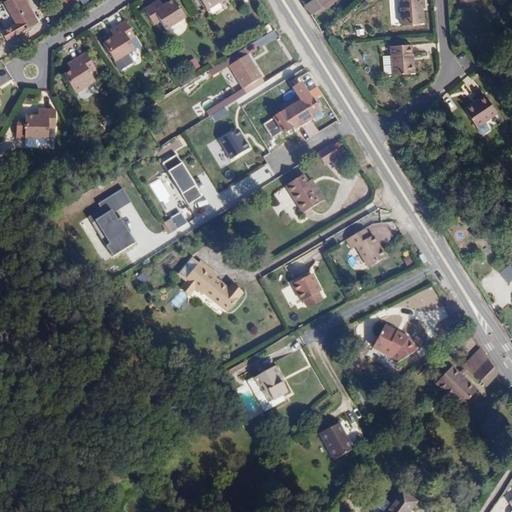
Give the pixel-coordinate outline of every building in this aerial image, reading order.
[(10,0),(6,2),(24,31),(40,21),(36,14),(34,15),(24,0),(10,0)] [(198,0),(208,14),(227,3),(225,0),(198,0)] [(311,0),(304,5),(310,14),(314,11),(324,4),(327,8),(332,4),(332,3),(329,0),(311,0)] [(425,22),(424,9),(420,10),(419,2),(422,2),(421,0),(400,0),(403,24),(425,22)] [(324,4),(314,11),(316,14),(327,8),(324,4)] [(165,11),(162,7),(160,5),(146,14),(155,29),(161,26),(167,34),(185,23),(174,5),(169,9),(165,11)] [(115,40),(112,42),(105,47),(115,64),(131,55),(127,48),(137,42),(127,24),(111,34),(113,37),(115,40)] [(410,53),(411,53),(410,43),(390,45),(390,54),(382,55),(384,73),(415,72),(414,60),(411,61),(410,53)] [(76,63),(73,65),(60,72),(71,89),(91,77),(88,71),(97,65),(87,47),(72,56),(76,63)] [(246,57),(228,68),(241,89),(259,78),(246,57)] [(187,63),(192,72),(201,67),(196,58),(187,63)] [(314,84),(307,73),(294,81),(297,86),(294,87),(297,90),(301,88),(303,91),(314,84)] [(209,117),(246,95),(244,90),(206,112),(209,117)] [(476,102),(463,111),(474,126),(493,112),(481,94),(474,99),(476,102)] [(203,104),(207,110),(222,101),(219,95),(203,104)] [(299,102),(271,120),(282,135),(291,129),(293,132),(310,121),(308,118),(318,112),(310,99),(301,105),(299,102)] [(461,108),(463,111),(476,102),(474,99),(461,108)] [(214,116),(217,122),(230,115),(227,109),(214,116)] [(38,122),(33,122),(20,123),(21,142),(22,142),(22,149),(25,152),(35,151),(37,148),(37,141),(44,141),(45,141),(44,133),(56,133),(55,112),(37,114),(38,119),(38,122)] [(480,132),(495,123),(492,118),(477,126),(480,132)] [(251,149),(239,129),(220,140),(232,160),(251,149)] [(57,140),(56,133),(44,133),(45,141),(57,140)] [(329,145),(314,154),(321,166),(336,158),(329,145)] [(184,162),(178,154),(164,163),(170,172),(184,162)] [(184,162),(170,172),(185,195),(198,187),(200,186),(184,162)] [(322,201),(315,190),(311,192),(309,187),(301,175),(282,186),(299,214),(322,201)] [(150,183),(161,204),(171,199),(160,178),(150,183)] [(203,196),(198,187),(185,195),(190,204),(203,196)] [(101,202),(109,215),(116,211),(133,202),(125,189),(101,202)] [(119,257),(142,243),(126,217),(121,220),(116,211),(109,215),(101,220),(114,242),(112,245),(119,257)] [(189,223),(182,212),(166,223),(173,234),(189,223)] [(366,241),(360,230),(338,244),(345,254),(349,251),(362,271),(383,259),(377,250),(375,251),(368,240),(366,241)] [(375,251),(377,250),(370,239),(368,240),(375,251)] [(499,269),(503,282),(511,279),(511,269),(511,266),(499,269)] [(302,301),(316,294),(320,291),(311,275),(291,286),(300,302),(302,301)] [(228,291),(214,279),(202,293),(226,313),(243,295),(233,286),(228,291)] [(171,303),(179,309),(189,296),(181,290),(171,303)] [(320,301),(316,294),(302,301),(306,309),(320,301)] [(391,354),(396,362),(414,352),(406,338),(405,338),(403,342),(396,337),(398,333),(383,324),(372,342),(381,348),(379,351),(386,355),(388,352),(391,354)] [(403,342),(405,338),(398,333),(396,337),(403,342)] [(369,346),(379,351),(381,348),(372,342),(369,346)] [(392,364),(396,362),(391,354),(388,352),(386,355),(388,357),(392,364)] [(473,373),(486,359),(481,352),(466,367),(470,370),(473,373)] [(485,384),(495,373),(486,359),(473,373),(485,384)] [(437,381),(452,395),(460,386),(463,388),(470,380),(464,375),(461,372),(452,365),(437,381)] [(466,367),(461,372),(464,375),(470,370),(466,367)] [(250,385),(266,416),(287,405),(284,400),(291,397),(286,387),(283,388),(282,385),(285,383),(278,371),(250,385)] [(460,386),(452,395),(463,405),(478,388),(470,380),(463,388),(460,386)] [(388,403),(394,399),(387,387),(381,390),(388,403)] [(341,426),(321,436),(335,464),(355,454),(341,426)] [(414,511),(419,505),(404,494),(391,511),(414,511)]
